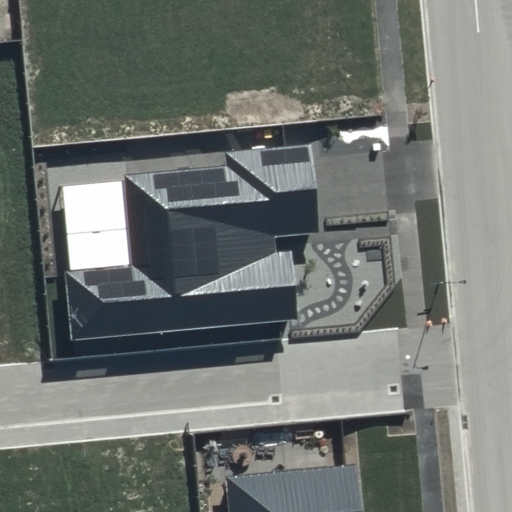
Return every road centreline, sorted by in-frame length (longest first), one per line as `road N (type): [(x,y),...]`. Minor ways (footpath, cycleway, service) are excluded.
road 1 (residential): [(0,398),(508,351)]
road 2 (residential): [(476,0),(508,351)]
